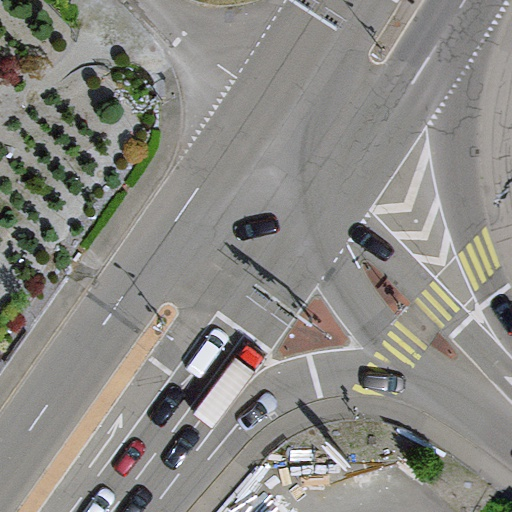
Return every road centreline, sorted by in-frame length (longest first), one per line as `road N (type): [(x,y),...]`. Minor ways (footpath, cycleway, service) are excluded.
road 1 (secondary): [(258,124),(0,467)]
road 2 (tertiary): [(131,496),(213,455),(269,393),(323,372),(387,368),(511,405)]
road 3 (secondary): [(131,496),(339,208)]
road 4 (tertiary): [(339,208),(426,313),(511,399)]
road 5 (secondary): [(339,208),(480,0)]
road 6 (secondary): [(342,0),(258,124)]
